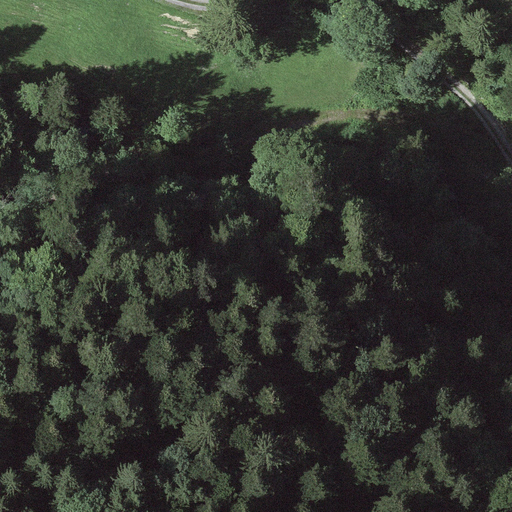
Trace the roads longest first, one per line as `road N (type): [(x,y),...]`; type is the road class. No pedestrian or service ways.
road 1 (track): [(478,511),(490,470),(429,329),(385,171),(384,131),(403,117),(429,125),(511,200)]
road 2 (track): [(308,0),(366,18),(430,61),(511,159)]
road 3 (track): [(184,0),(307,0)]
